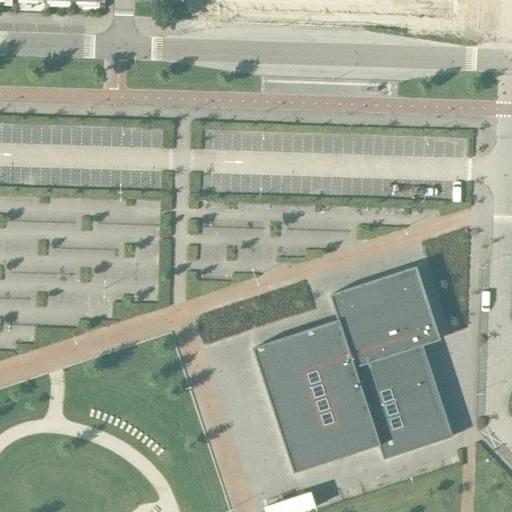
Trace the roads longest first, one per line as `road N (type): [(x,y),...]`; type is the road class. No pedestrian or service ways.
road 1 (residential): [(121,43),(507,59)]
road 2 (residential): [(507,59),(498,330)]
road 3 (residential): [(0,40),(121,43)]
